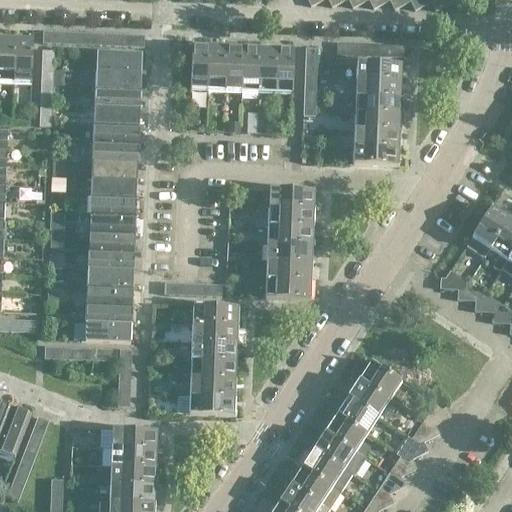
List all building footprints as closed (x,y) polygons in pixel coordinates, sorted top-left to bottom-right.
[(331,0),(306,0),(311,10),(327,2),(331,0)] [(331,0),(327,2),(332,10),(348,3),(352,0),(331,0)] [(352,0),(348,3),(352,11),(369,3),(374,1),(373,0),(352,0)] [(373,0),(374,1),(369,3),(373,12),(390,4),(394,2),(394,0),(373,0)] [(394,0),(394,2),(390,4),(394,13),(410,5),(415,2),(415,0),(394,0)] [(415,0),(415,2),(410,5),(415,14),(431,5),(436,3),(436,0),(415,0)] [(457,4),(457,0),(436,0),(436,3),(431,5),(436,15),(457,4)] [(51,47),(52,35),(43,35),(43,46),(51,47)] [(52,35),(51,47),(59,47),(60,35),(52,35)] [(60,35),(59,47),(68,48),(68,36),(60,35)] [(68,36),(68,48),(76,48),(77,36),(68,36)] [(77,36),(76,48),(85,48),(85,36),(77,36)] [(85,36),(85,48),(93,49),(94,37),(85,36)] [(94,37),(93,49),(102,49),(102,37),(94,37)] [(102,37),(102,49),(110,49),(110,38),(102,37)] [(110,38),(110,49),(118,50),(119,38),(110,38)] [(119,38),(118,50),(127,50),(127,38),(119,38)] [(127,38),(127,50),(144,51),(144,39),(127,38)] [(0,86),(14,87),(15,42),(0,41),(0,86)] [(14,87),(31,88),(33,43),(15,42),(14,87)] [(345,59),(346,47),(337,47),(337,58),(345,59)] [(346,47),(345,59),(354,59),(354,47),(346,47)] [(354,47),(354,59),(362,59),(362,48),(354,47)] [(362,48),(362,59),(370,60),(371,48),(362,48)] [(371,48),(370,60),(379,60),(379,48),(371,48)] [(379,48),(379,60),(387,60),(388,49),(379,48)] [(190,94),(208,94),(210,49),(192,49),(190,94)] [(208,94),(225,95),(226,50),(210,49),(208,94)] [(388,49),(387,60),(404,61),(404,50),(388,49)] [(226,50),(225,95),(241,96),(243,51),(226,50)] [(243,51),(241,96),(258,97),(260,51),(243,51)] [(258,97),(275,97),(276,52),(260,51),(258,97)] [(275,97),(292,98),(294,53),(276,52),(275,97)] [(306,69),(317,69),(318,53),(306,52),(306,69)] [(42,62),(54,63),(54,54),(42,54),(42,62)] [(97,56),(96,75),(141,76),(142,58),(97,56)] [(42,71),(53,71),(54,63),(42,62),(42,71)] [(357,66),(356,84),(401,86),(402,68),(357,66)] [(317,77),(317,73),(317,69),(306,69),(305,77),(317,77)] [(41,79),(53,79),(53,71),(42,71),(41,79)] [(96,75),(95,93),(141,94),(141,76),(96,75)] [(317,86),(317,77),(305,77),(305,85),(317,86)] [(41,87),(53,88),(53,79),(41,79),(41,87)] [(356,101),(401,102),(401,86),(356,84),(356,101)] [(317,86),(305,85),(304,94),(316,94),(317,86)] [(41,96),(52,96),(53,88),(41,87),(41,96)] [(95,93),(94,111),(140,112),(141,94),(95,93)] [(316,94),(304,94),(304,102),(316,102),(316,94)] [(40,104),(52,105),(52,96),(41,96),(40,104)] [(355,117),(400,119),(401,102),(356,101),(355,117)] [(316,102),(304,102),(304,110),(316,111),(316,102)] [(40,113),(51,113),(52,105),(40,104),(40,113)] [(316,111),(304,110),(303,119),(315,120),(316,111)] [(94,111),(94,129),(139,130),(140,112),(94,111)] [(40,121),(51,122),(51,113),(40,113),(40,121)] [(354,134),(399,136),(400,119),(355,117),(354,134)] [(51,122),(40,121),(39,130),(51,130),(51,122)] [(94,129),(93,146),(138,148),(139,130),(94,129)] [(354,151),(399,152),(399,136),(354,134),(354,151)] [(93,146),(92,164),(138,166),(138,148),(93,146)] [(353,168),(398,170),(399,152),(354,151),(353,168)] [(92,164),(92,182),(137,184),(138,166),(92,164)] [(92,182),(91,200),(136,202),(137,184),(92,182)] [(269,212),(314,214),(315,195),(270,193),(269,212)] [(91,200),(90,218),(136,220),(136,202),(91,200)] [(467,249),(485,261),(490,253),(510,222),(492,210),(467,249)] [(269,212),(268,230),(313,231),(314,214),(269,212)] [(90,218),(89,236),(135,238),(136,220),(90,218)] [(490,253),(499,259),(492,269),(501,274),(502,272),(511,256),(511,223),(510,222),(490,253)] [(267,248),(313,249),(313,231),(268,230),(267,248)] [(89,236),(89,254),(134,256),(135,238),(89,236)] [(267,265),(312,267),(313,249),(267,248),(267,265)] [(89,254),(88,272),(133,274),(134,256),(89,254)] [(511,256),(502,272),(511,278),(511,256)] [(267,265),(266,283),(311,285),(312,267),(267,265)] [(88,272),(87,290),(133,292),(133,274),(88,272)] [(445,282),(441,282),(440,292),(458,293),(464,294),(469,287),(450,274),(445,282)] [(265,302),(311,304),(311,285),(266,283),(265,302)] [(174,298),(175,287),(165,286),(165,298),(174,298)] [(175,287),(174,298),(184,299),(184,287),(175,287)] [(184,287),(184,299),(193,299),(193,288),(184,287)] [(464,294),(458,293),(457,303),(475,305),(481,305),(486,298),(469,287),(464,294)] [(193,288),(193,299),(203,299),(203,288),(193,288)] [(203,288),(203,299),(212,300),(212,288),(203,288)] [(222,289),(216,288),(212,288),(212,300),(221,300),(222,289)] [(87,290),(87,308),(132,310),(133,292),(87,290)] [(481,305),(475,305),(475,314),(493,316),(498,317),(503,309),(486,298),(481,305)] [(87,308),(86,326),(131,328),(132,310),(87,308)] [(193,328),(238,330),(239,311),(194,309),(193,328)] [(498,317),(493,316),(492,326),(510,328),(511,327),(511,314),(503,309),(498,317)] [(12,335),(12,323),(4,323),(3,334),(12,335)] [(20,335),(21,324),(12,323),(12,335),(20,335)] [(29,336),(29,324),(21,324),(20,335),(29,336)] [(37,336),(37,324),(29,324),(29,336),(37,336)] [(86,326),(85,345),(131,347),(131,328),(86,326)] [(193,328),(192,346),(237,348),(238,330),(193,328)] [(192,346),(191,364),(237,366),(237,348),(192,346)] [(53,362),(54,351),(45,350),(45,362),(53,362)] [(54,351),(53,362),(62,362),(62,351),(54,351)] [(62,351),(62,362),(70,363),(70,351),(62,351)] [(70,351),(70,363),(78,363),(79,352),(70,351)] [(79,352),(78,363),(87,364),(87,352),(79,352)] [(87,352),(87,364),(95,364),(96,352),(87,352)] [(96,352),(95,364),(104,364),(104,353),(96,352)] [(104,353),(104,364),(112,365),(113,353),(104,353)] [(132,354),(120,353),(120,363),(131,363),(132,354)] [(131,363),(120,363),(119,372),(131,373),(131,363)] [(191,364),(191,382),(236,383),(237,366),(191,364)] [(359,384),(390,404),(401,386),(371,366),(359,384)] [(131,373),(119,372),(119,382),(130,382),(131,373)] [(130,382),(119,382),(119,391),(130,392),(130,382)] [(190,400),(235,401),(236,383),(191,382),(190,400)] [(348,401),(378,421),(390,404),(359,384),(348,401)] [(130,392),(119,391),(118,401),(130,401),(130,392)] [(189,418),(234,420),(235,401),(190,400),(189,418)] [(118,410),(129,411),(130,401),(118,401),(118,410)] [(348,401),(336,418),(367,438),(378,421),(348,401)] [(0,446),(13,412),(0,407),(0,446)] [(442,412),(435,407),(423,425),(431,431),(435,428),(451,419),(446,410),(442,412)] [(13,412),(0,446),(0,455),(15,461),(31,419),(13,412)] [(336,418),(325,436),(355,456),(367,438),(336,418)] [(49,424),(38,420),(35,428),(46,432),(49,424)] [(431,431),(423,425),(412,442),(411,443),(419,448),(424,445),(439,437),(435,428),(431,431)] [(32,436),(43,440),(46,432),(35,428),(32,436)] [(112,452),(157,454),(158,435),(113,433),(112,452)] [(29,444),(40,448),(43,440),(32,436),(29,444)] [(325,436),(314,453),(344,473),(355,456),(325,436)] [(408,465),(412,463),(428,454),(424,445),(419,448),(411,443),(412,442),(408,440),(397,457),(400,460),(408,465)] [(26,452),(37,456),(40,448),(29,444),(26,452)] [(37,456),(26,452),(23,460),(34,464),(37,456)] [(112,452),(111,470),(156,471),(157,454),(112,452)] [(302,471),(341,496),(352,478),(344,473),(314,453),(302,471)] [(20,468),(31,472),(34,464),(23,460),(20,468)] [(397,483),(401,481),(417,472),(412,463),(408,465),(400,460),(389,477),(397,483)] [(17,476),(28,480),(31,472),(20,468),(17,476)] [(111,470),(111,488),(156,489),(156,471),(111,470)] [(302,471),(291,488),(321,508),(327,511),(330,511),(341,496),(302,471)] [(14,484),(25,488),(28,480),(17,476),(14,484)] [(386,500),(389,498),(405,489),(401,481),(397,483),(389,477),(382,488),(370,481),(366,487),(377,495),(386,500)] [(51,493),(63,493),(63,484),(52,483),(51,493)] [(11,491),(21,496),(25,488),(14,484),(11,491)] [(110,505),(155,507),(156,489),(111,488),(110,505)] [(291,488),(280,505),(289,511),(318,511),(321,508),(291,488)] [(21,496),(11,491),(8,499),(19,503),(21,496)] [(63,493),(51,493),(51,502),(62,503),(63,493)] [(383,511),(394,506),(389,498),(386,500),(377,495),(366,511),(383,511)] [(62,503),(51,502),(50,511),(62,511),(62,503)]
